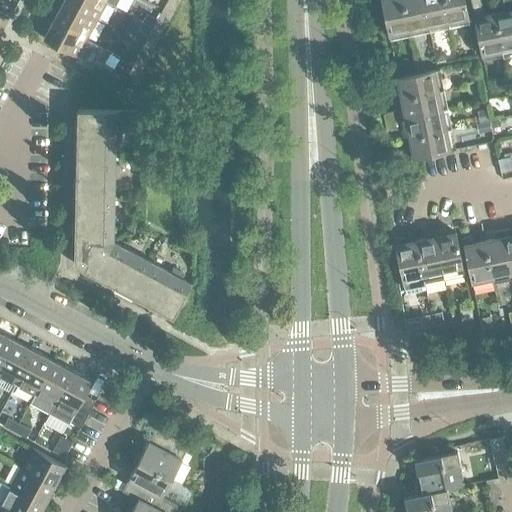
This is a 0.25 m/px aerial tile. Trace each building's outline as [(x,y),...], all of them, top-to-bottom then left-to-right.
[(104,0),(64,0),(64,1),(97,19),(107,1),(104,0)] [(411,35),(403,0),(382,0),(391,39),(411,35)] [(403,0),(411,35),(430,31),(424,0),(403,0)] [(450,27),(444,0),(424,0),(430,31),(450,27)] [(444,0),(450,27),(470,23),(465,0),(444,0)] [(504,55),(495,12),(486,14),(481,0),(471,0),(484,59),(504,55)] [(511,53),(511,0),(503,0),(505,11),(495,12),(504,55),(511,53)] [(64,1),(54,19),(88,37),(97,19),(64,1)] [(143,21),(154,27),(158,19),(147,13),(143,21)] [(88,37),(54,19),(44,38),(78,56),(88,37)] [(154,27),(143,21),(139,28),(150,34),(154,27)] [(127,49),(123,56),(135,62),(138,55),(127,49)] [(135,62),(123,56),(119,64),(130,70),(135,62)] [(401,98),(444,89),(440,69),(378,82),(380,89),(399,89),(401,98)] [(496,91),(509,88),(507,78),(494,81),(496,91)] [(444,89),(401,98),(403,106),(384,113),(386,122),(448,109),(444,89)] [(173,317),(191,283),(182,278),(184,274),(173,268),(171,272),(114,242),(114,241),(115,177),(120,177),(120,164),(115,164),(115,145),(120,145),(121,132),(116,132),(116,110),(78,109),(75,264),(173,317)] [(448,109),(386,122),(387,129),(407,128),(409,137),(452,128),(448,109)] [(498,117),(491,119),(494,131),(500,130),(498,117)] [(484,122),(477,123),(479,132),(486,130),(484,122)] [(452,128),(409,137),(411,145),(392,152),(394,161),(456,149),(452,128)] [(511,165),(510,157),(499,159),(501,171),(511,169),(511,165)] [(434,229),(444,279),(464,275),(456,232),(443,234),(442,228),(434,229)] [(511,233),(511,228),(503,229),(511,273),(511,233)] [(428,237),(416,239),(425,282),(444,279),(434,229),(427,231),(428,237)] [(497,237),(485,239),(494,283),(511,278),(511,273),(503,229),(495,231),(497,237)] [(494,283),(485,239),(473,242),(471,235),(463,237),(473,287),(494,283)] [(425,282),(416,239),(404,242),(403,236),(395,238),(406,293),(425,289),(424,283),(425,282)] [(459,308),(462,319),(473,317),(471,305),(459,308)] [(431,314),(433,325),(444,323),(442,312),(431,314)] [(433,325),(431,314),(420,316),(422,328),(433,325)] [(482,330),(494,328),(491,315),(479,318),(482,330)] [(0,368),(15,340),(0,332),(0,368)] [(34,350),(15,340),(0,368),(0,375),(16,384),(34,350)] [(34,350),(16,384),(35,394),(53,360),(34,350)] [(53,360),(35,394),(30,403),(49,413),(72,371),(53,360)] [(92,381),(72,371),(49,413),(69,424),(70,421),(81,427),(96,400),(85,395),(92,381)] [(15,431),(19,423),(8,417),(4,425),(15,431)] [(19,423),(15,431),(26,437),(30,429),(19,423)] [(138,460),(172,478),(189,446),(156,428),(138,460)] [(60,435),(53,450),(64,456),(73,442),(60,435)] [(490,440),(495,463),(507,461),(502,437),(490,440)] [(32,447),(21,466),(55,485),(65,465),(32,447)] [(418,493),(447,487),(464,484),(457,450),(413,459),(416,470),(417,470),(419,480),(415,480),(418,493)] [(172,478),(138,460),(122,490),(131,495),(136,484),(144,488),(139,497),(156,506),(161,496),(162,497),(172,478)] [(55,485),(21,466),(11,486),(45,504),(55,485)] [(486,479),(491,503),(503,501),(498,477),(486,479)] [(138,499),(130,511),(173,511),(178,505),(162,497),(161,496),(156,506),(139,497),(144,488),(136,484),(131,495),(138,499)] [(11,486),(1,503),(1,504),(14,511),(40,511),(45,504),(11,486)] [(451,511),(447,487),(418,493),(405,496),(407,507),(408,507),(409,511),(451,511)] [(14,511),(1,504),(1,503),(0,502),(0,511),(14,511)]
